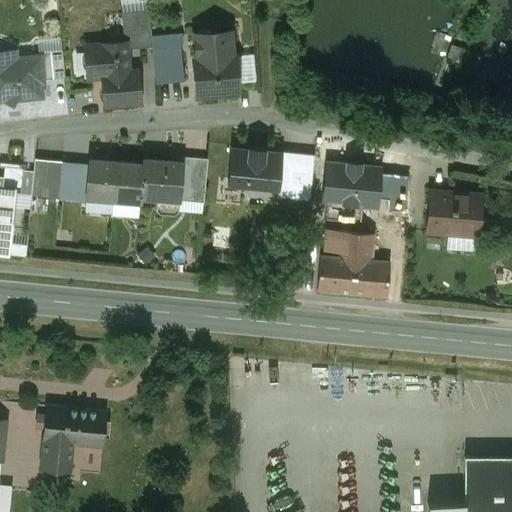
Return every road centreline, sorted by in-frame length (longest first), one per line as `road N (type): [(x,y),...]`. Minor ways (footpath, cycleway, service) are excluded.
road 1 (unclassified): [(511,165),(216,116),(0,132)]
road 2 (secondary): [(0,296),(511,348)]
